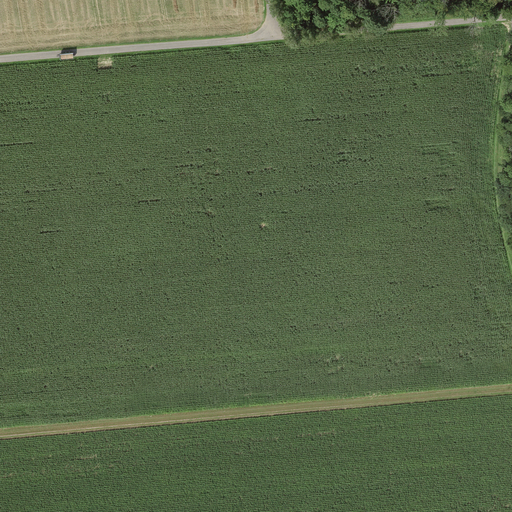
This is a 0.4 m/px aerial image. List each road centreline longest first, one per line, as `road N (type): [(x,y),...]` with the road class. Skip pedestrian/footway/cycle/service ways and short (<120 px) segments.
road 1 (track): [(0,59),(251,40),(272,26),(271,0)]
road 2 (track): [(251,40),(511,16)]
